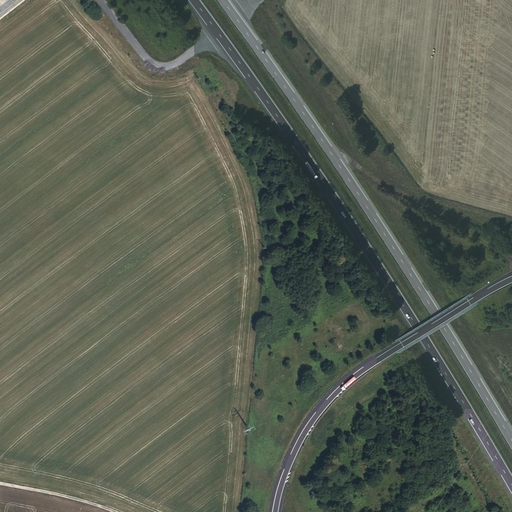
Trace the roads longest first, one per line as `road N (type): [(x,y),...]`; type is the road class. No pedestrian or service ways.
road 1 (motorway): [(193,0),(347,218),(511,485)]
road 2 (motorway): [(511,444),(345,173),(222,0)]
road 3 (motorway): [(511,278),(338,389),(302,435),(275,511)]
